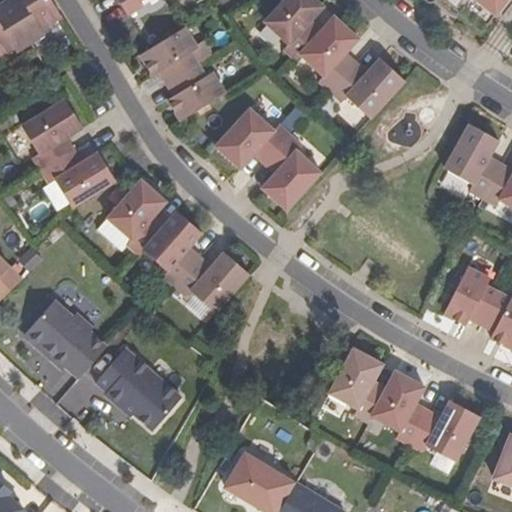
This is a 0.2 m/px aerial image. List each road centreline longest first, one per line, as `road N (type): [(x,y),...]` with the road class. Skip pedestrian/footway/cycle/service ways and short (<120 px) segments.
road 1 (residential): [(511,399),(393,336),(277,258),(170,165),(64,0)]
road 2 (residential): [(511,105),(370,0)]
road 3 (residential): [(0,412),(126,511)]
